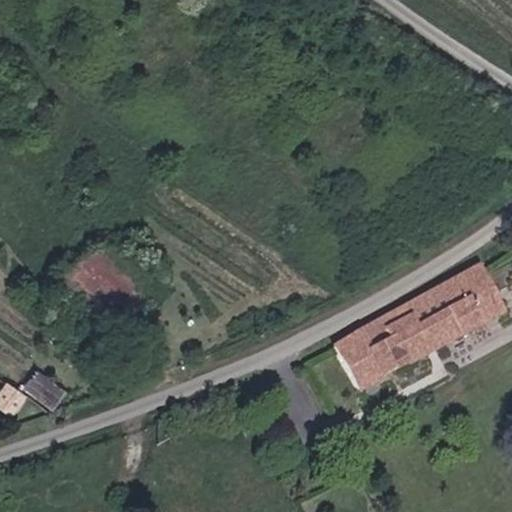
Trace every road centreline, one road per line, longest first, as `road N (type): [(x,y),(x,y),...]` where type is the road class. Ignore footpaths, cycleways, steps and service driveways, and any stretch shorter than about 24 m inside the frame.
road 1 (unclassified): [(511,204),(327,333),(0,454)]
road 2 (unclassified): [(511,87),(389,0)]
